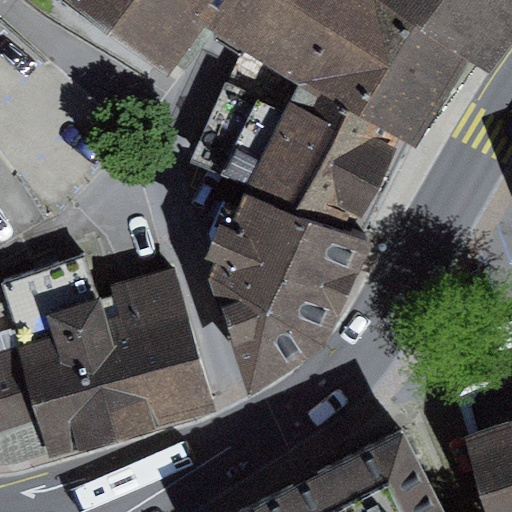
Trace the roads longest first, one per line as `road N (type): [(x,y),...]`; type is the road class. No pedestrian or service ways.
road 1 (residential): [(243,451),(160,139),(260,0)]
road 2 (primary): [(511,106),(372,365)]
road 3 (primary): [(372,365),(243,451)]
road 4 (primary): [(243,451),(105,511)]
road 5 (residential): [(372,365),(511,332)]
